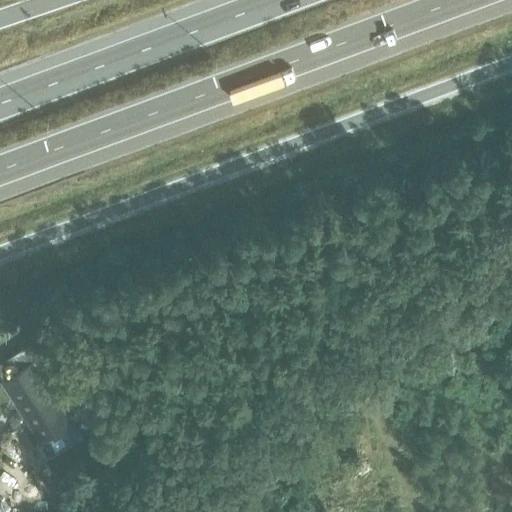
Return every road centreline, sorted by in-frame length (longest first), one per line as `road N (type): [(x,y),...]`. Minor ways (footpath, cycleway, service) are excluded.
road 1 (tertiary): [(511,70),(0,256)]
road 2 (motorway): [(0,170),(458,0)]
road 3 (motorway): [(272,0),(0,101)]
